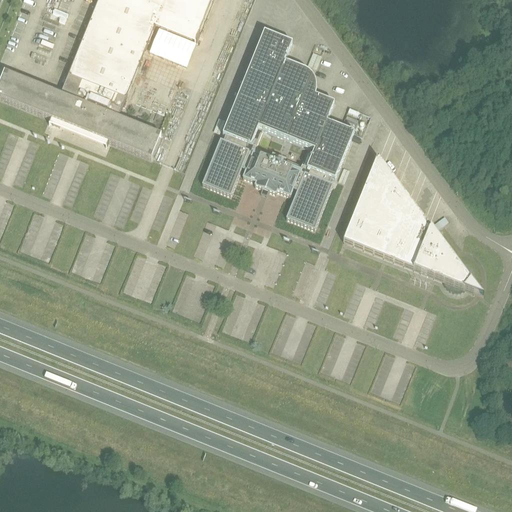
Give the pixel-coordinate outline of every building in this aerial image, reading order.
[(199,34),(195,43),(196,44),(213,0),(99,0),(68,80),(64,78),(61,85),(65,87),(61,97),(4,75),(4,76),(7,77),(0,93),(0,101),(54,123),(52,127),(59,129),(61,126),(151,162),(152,161),(149,160),(158,137),(161,139),(161,138),(118,121),(160,18),(199,34)] [(315,99),(316,97),(316,94),(316,91),(316,88),(315,85),(314,82),(312,79),(310,77),(308,75),(306,73),(303,72),(285,65),(292,46),(264,35),(223,138),(225,139),(223,145),(222,144),(220,143),(202,189),(230,200),(241,172),(246,174),(243,180),(243,181),(244,182),(244,181),(256,186),(255,189),(276,198),(277,195),(289,200),(290,200),(291,199),(290,199),(293,193),(297,195),(286,222),(314,234),(333,188),(331,188),(330,188),(332,182),(335,183),(354,136),(327,125),(334,106),(315,99)] [(71,37),(67,48),(73,50),(77,40),(71,37)] [(314,60),(311,65),(319,69),(321,63),(314,60)] [(177,81),(171,79),(173,74),(166,72),(163,80),(176,85),(177,81)] [(457,267),(377,160),(344,242),(343,245),(420,276),(443,285),(445,289),(447,291),(450,294),(453,295),(457,295),(460,295),(464,294),(483,301),(471,285),(471,281),(471,278),(469,274),(467,271),(464,269),(461,267),(457,267)] [(442,229),(438,224),(432,229),(436,234),(442,229)] [(129,284),(137,286),(142,271),(135,268),(129,284)]
